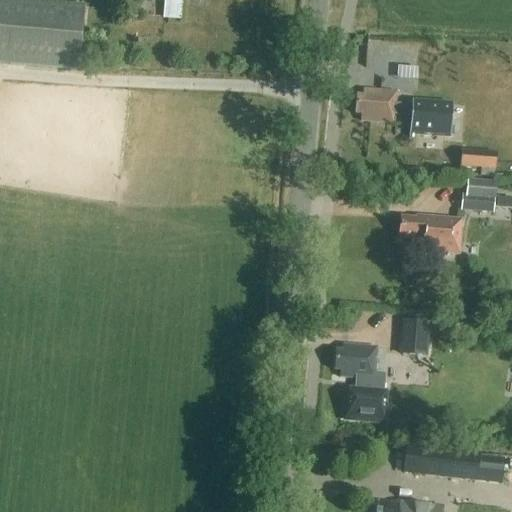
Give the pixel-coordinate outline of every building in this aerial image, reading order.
[(0,0),(0,66),(79,73),(84,8),(0,0)] [(415,96),(434,98),(436,76),(429,76),(417,75),(415,96)] [(362,98),(356,97),(355,116),(360,116),(360,123),(393,126),(394,117),(409,119),(408,136),(449,139),(452,105),(410,102),(410,107),(395,106),(396,94),(362,91),(362,98)] [(500,138),(488,137),(486,153),(509,156),(510,146),(499,145),(500,138)] [(484,154),(460,152),(459,168),(483,170),(484,154)] [(465,184),(465,197),(492,199),(493,185),(465,184)] [(492,199),(465,197),(460,197),(459,214),(508,217),(509,202),(492,201),(492,199)] [(458,256),(460,222),(416,219),(416,221),(400,220),(399,240),(414,241),(413,253),(458,256)] [(397,359),(425,361),(428,327),(400,324),(397,359)] [(386,394),(383,394),(384,376),(375,375),(376,360),(374,360),(375,350),(342,347),(341,354),(336,353),(334,372),(340,372),(339,379),(354,380),(353,391),(346,391),(345,404),(343,403),(341,422),(384,426),(386,407),(385,407),(386,394)] [(503,462),(406,451),(404,475),(501,486),(503,462)]
